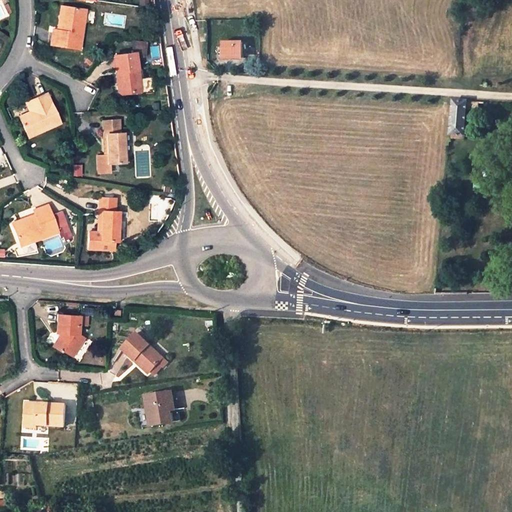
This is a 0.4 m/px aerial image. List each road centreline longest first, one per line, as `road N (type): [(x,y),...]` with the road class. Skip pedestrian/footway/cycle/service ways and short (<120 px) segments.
road 1 (secondary): [(439,312),(336,294),(257,253)]
road 2 (secondary): [(247,297),(401,316),(439,312)]
road 3 (unclassified): [(54,280),(104,292),(193,288)]
road 4 (unclassified): [(185,255),(54,280)]
road 5 (secondary): [(186,130),(167,0)]
road 6 (residential): [(236,428),(231,300)]
road 7 (secondary): [(244,241),(186,130)]
road 8 (secondary): [(186,130),(187,251)]
